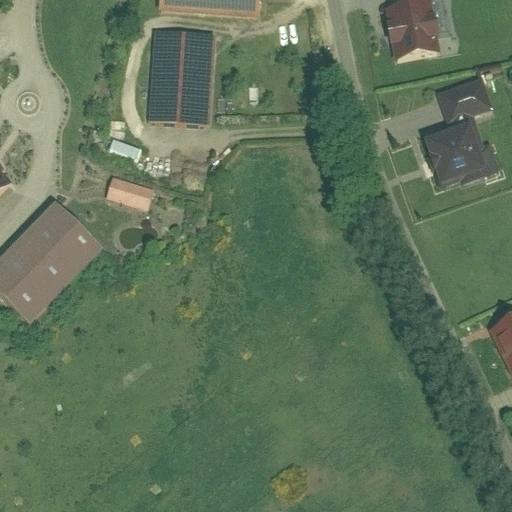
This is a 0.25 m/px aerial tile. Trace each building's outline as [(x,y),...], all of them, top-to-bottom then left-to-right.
[(263,0),(163,0),(162,15),(262,22),(263,0)] [(434,0),(390,9),(400,67),(445,59),(434,0)] [(219,39),(157,35),(152,125),(213,129),(219,39)] [(496,116),(486,86),(444,100),(454,130),(496,116)] [(475,128),(424,145),(439,190),(456,185),(458,192),(498,179),(488,151),(483,152),(475,128)] [(0,201),(12,190),(0,176),(0,201)] [(158,194),(117,182),(109,206),(151,219),(158,194)] [(106,256),(59,211),(0,272),(0,301),(32,333),(106,256)] [(511,327),(494,335),(511,375),(511,327)]
